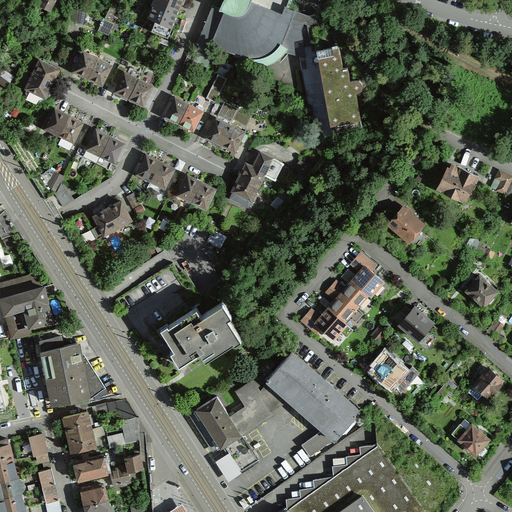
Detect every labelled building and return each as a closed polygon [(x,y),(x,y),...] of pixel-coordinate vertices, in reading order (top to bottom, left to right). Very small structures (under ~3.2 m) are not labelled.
[(52,11),(57,0),(37,0),(36,3),(52,11)] [(172,26),(179,8),(159,0),(152,0),(147,15),(172,26)] [(159,0),(179,8),(182,0),(159,0)] [(288,0),(224,0),(224,1),(222,4),(220,9),(212,5),(195,46),(249,66),(254,67),(257,67),(264,67),(267,67),(272,65),(275,63),(278,60),(281,58),(284,55),(286,52),(310,60),(323,19),(314,15),(307,15),(297,12),(286,8),(288,0)] [(84,24),(87,11),(71,3),(69,21),(84,24)] [(108,35),(114,21),(103,17),(97,30),(108,35)] [(355,81),(351,81),(348,68),(343,68),(339,46),(338,47),(337,46),(332,47),(332,48),(316,51),(318,59),(332,134),(362,128),(356,93),(360,93),(362,90),(363,86),(362,83),(359,81),(355,81)] [(101,85),(112,64),(82,49),(71,71),(101,85)] [(46,97),(60,69),(39,58),(25,87),(46,97)] [(144,106),(155,84),(124,70),(114,91),(144,106)] [(227,78),(218,74),(209,92),(218,96),(227,78)] [(164,116),(194,129),(203,108),(173,95),(164,116)] [(222,101),(215,116),(244,130),(251,115),(222,101)] [(73,141),(83,120),(53,107),(43,127),(73,141)] [(215,116),(206,136),(235,149),(244,130),(215,116)] [(114,162),(124,142),(95,127),(85,147),(114,162)] [(164,187),(175,165),(146,151),(135,173),(164,187)] [(231,190),(252,200),(264,174),(276,180),(284,164),(265,154),(258,167),(245,161),(231,190)] [(467,201),(480,174),(450,161),(438,188),(467,201)] [(205,208),(216,186),(189,171),(177,194),(205,208)] [(134,220),(122,198),(91,214),(103,236),(134,220)] [(428,222),(406,202),(387,223),(408,243),(428,222)] [(372,295),(385,280),(366,264),(353,279),(372,295)] [(0,297),(43,285),(36,272),(0,282),(0,297)] [(499,290),(481,274),(467,290),(484,306),(499,290)] [(359,310),(372,295),(353,279),(340,294),(359,310)] [(55,322),(44,285),(43,285),(0,297),(0,303),(4,316),(6,316),(14,313),(23,311),(28,327),(29,329),(31,329),(55,322)] [(347,325),(359,310),(340,294),(327,309),(347,325)] [(240,338),(227,317),(232,315),(223,301),(202,314),(197,306),(160,328),(181,362),(202,349),(207,358),(240,338)] [(415,306),(399,322),(418,340),(434,324),(415,306)] [(334,340),(347,325),(327,309),(314,324),(334,340)] [(29,329),(28,327),(18,329),(14,313),(6,316),(12,338),(32,334),(31,329),(29,329)] [(82,354),(80,343),(64,346),(62,335),(39,340),(51,406),(91,398),(82,354)] [(364,409),(293,350),(269,379),(266,383),(286,401),(321,429),(333,439),(337,442),(364,409)] [(82,354),(91,398),(106,388),(84,354),(82,354)] [(390,354),(374,372),(394,388),(409,370),(390,354)] [(490,397),(505,377),(488,364),(473,383),(490,397)] [(269,379),(262,374),(235,390),(244,405),(232,414),(242,434),(274,414),(271,410),(286,401),(266,383),(269,379)] [(217,394),(195,407),(219,447),(224,444),(242,434),(217,394)] [(13,421),(40,415),(36,398),(9,404),(13,421)] [(122,420),(137,417),(126,398),(96,404),(98,414),(118,410),(122,420)] [(219,447),(195,407),(186,413),(211,452),(219,447)] [(87,409),(61,416),(70,452),(97,446),(87,409)] [(140,441),(137,417),(122,420),(124,431),(107,436),(110,447),(140,441)] [(493,438),(474,422),(459,439),(477,455),(493,438)] [(321,429),(301,443),(310,456),(333,439),(321,429)] [(48,452),(43,432),(29,435),(34,455),(36,455),(48,452)] [(229,451),(215,461),(230,480),(260,459),(242,434),(224,444),(229,451)] [(26,511),(9,442),(0,444),(0,511),(26,511)] [(286,508),(282,511),(424,511),(426,511),(379,444),(360,445),(360,454),(346,455),(347,464),(333,466),(333,476),(314,478),(314,486),(299,489),(300,496),(286,498),(286,508)] [(50,460),(48,452),(36,455),(38,463),(50,460)] [(144,468),(141,453),(124,456),(126,464),(127,468),(123,469),(124,473),(129,472),(144,468)] [(103,454),(72,461),(77,481),(108,474),(103,454)] [(132,483),(129,472),(124,473),(123,469),(127,468),(126,464),(109,468),(114,487),(132,483)] [(56,485),(52,469),(38,472),(42,488),(56,485)] [(60,501),(56,485),(42,488),(46,504),(60,501)] [(102,485),(80,490),(85,511),(105,511),(109,511),(102,485)] [(62,511),(60,501),(46,504),(47,511),(62,511)] [(130,506),(131,511),(146,511),(148,511),(146,502),(130,506)] [(187,511),(181,503),(166,511),(187,511)]
